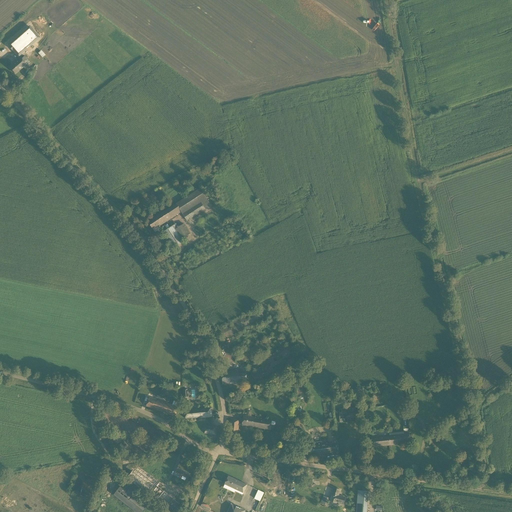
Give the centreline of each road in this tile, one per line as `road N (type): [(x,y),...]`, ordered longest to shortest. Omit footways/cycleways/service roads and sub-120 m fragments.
road 1 (unclassified): [(217,451),(224,416),(216,377),(173,283),(0,84)]
road 2 (unclassified): [(217,451),(126,402),(0,371)]
road 3 (track): [(474,404),(422,182)]
road 4 (unclassified): [(431,480),(217,451)]
road 5 (track): [(387,0),(422,182)]
road 6 (track): [(474,404),(484,489),(431,480)]
